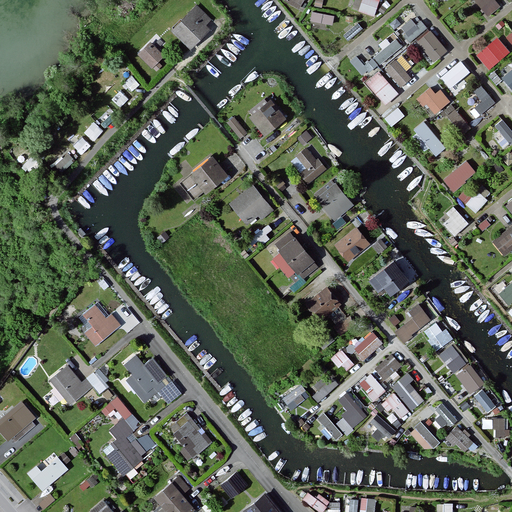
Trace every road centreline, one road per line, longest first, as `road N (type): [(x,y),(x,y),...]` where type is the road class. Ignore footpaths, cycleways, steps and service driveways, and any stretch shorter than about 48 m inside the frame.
road 1 (residential): [(301,511),(53,207),(56,194),(167,76)]
road 2 (residential): [(511,473),(240,150)]
road 3 (residential): [(511,110),(418,0)]
